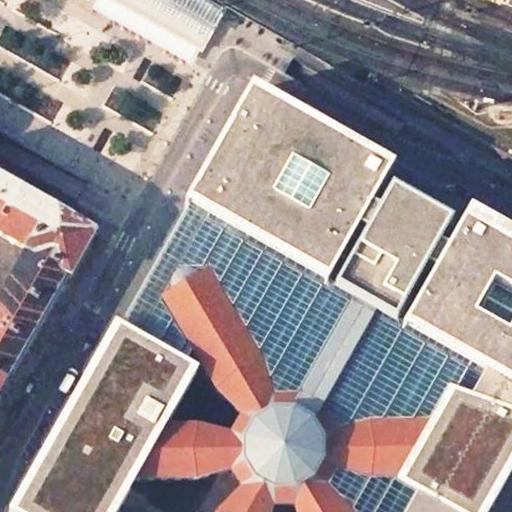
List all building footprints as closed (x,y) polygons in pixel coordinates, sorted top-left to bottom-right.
[(96,0),(94,4),(195,61),(211,30),(215,24),(224,7),(213,1),(211,0),(96,0)] [(299,391),(352,295),(326,281),(387,173),(389,170),(269,102),(267,105),(252,97),(191,203),(126,317),(123,316),(122,318),(200,362),(161,295),(172,288),(171,283),(172,278),(173,274),(177,271),(181,268),(185,267),(190,268),(194,269),(199,273),(209,268),(263,357),(275,392),(299,391)] [(387,173),(326,281),(352,295),(377,309),(403,323),(463,216),(387,173)] [(0,396),(45,316),(67,278),(69,279),(95,234),(0,180),(0,236),(27,252),(0,300),(0,396)] [(483,511),(511,462),(511,239),(465,212),(463,216),(403,323),(377,309),(323,406),(336,427),(370,418),(429,417),(395,477),(370,478),(336,465),(328,481),(349,501),(355,511),(483,511)] [(199,420),(168,420),(134,480),(197,479),(231,470),(240,485),(216,508),(213,511),(272,511),(274,504),(294,504),(296,511),(355,511),(349,501),(328,481),(336,465),(370,478),(395,477),(429,417),(370,418),(336,427),(323,406),(377,309),(352,295),(299,391),(275,392),(263,357),(209,268),(199,273),(194,269),(190,268),(185,267),(181,268),(177,271),(173,274),(172,278),(171,283),(172,288),(161,295),(200,362),(216,391),(239,413),(231,428),(199,420)] [(200,362),(122,318),(16,509),(21,511),(116,511),(134,480),(168,420),(200,362)]
